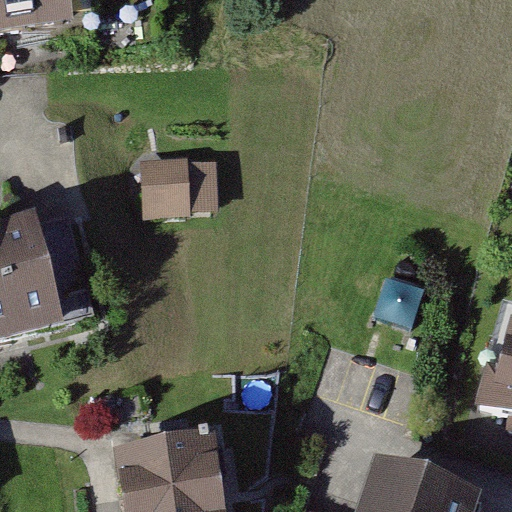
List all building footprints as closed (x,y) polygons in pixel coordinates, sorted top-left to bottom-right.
[(0,0),(0,33),(68,24),(64,0),(0,0)] [(219,221),(220,160),(147,159),(146,219),(219,221)] [(0,233),(0,342),(60,325),(30,224),(0,233)] [(511,331),(509,331),(483,411),(511,420),(511,331)] [(222,511),(214,448),(113,461),(119,511),(222,511)] [(482,511),(376,477),(364,511),(482,511)]
